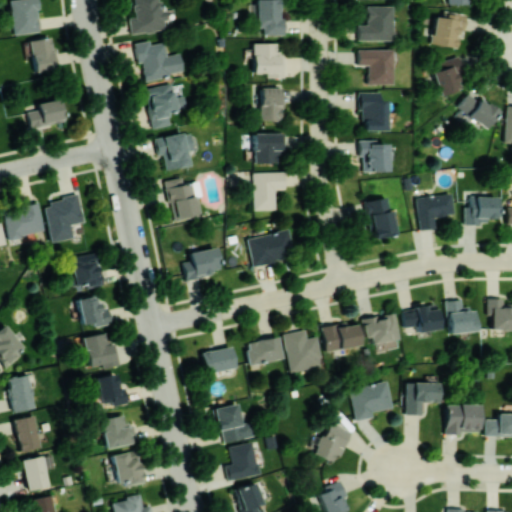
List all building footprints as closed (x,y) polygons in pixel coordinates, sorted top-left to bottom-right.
[(8,0),(12,33),(38,31),(35,0),(8,0)] [(131,0),(133,16),(127,17),(129,33),(165,29),(163,9),(159,9),(158,0),(131,0)] [(280,0),(254,0),(255,26),(262,26),(262,34),(281,34),(280,0)] [(390,5),(364,5),(364,24),(356,24),(355,39),(389,40),(390,5)] [(430,43),(458,47),(463,13),(443,10),(443,16),(433,15),(430,43)] [(29,38),(32,71),(53,69),(49,36),(29,38)] [(178,52),(165,54),(163,41),(148,43),(148,39),(132,42),(135,62),(140,62),(143,79),(181,72),(178,52)] [(251,72),(265,72),(265,77),(283,77),(283,50),(274,50),(274,42),(251,41),(251,72)] [(390,83),(389,48),(355,49),(355,64),(365,64),(365,83),(390,83)] [(431,71),(438,94),(465,86),(455,55),(438,61),(441,68),(431,71)] [(167,124),(165,112),(175,110),(169,82),(142,88),(150,127),(167,124)] [(258,120),(279,119),(279,86),(258,87),(258,120)] [(383,99),(376,99),(376,91),(358,91),(358,129),(383,129),(383,99)] [(497,110),(479,96),(476,100),(466,92),(455,106),(483,128),(497,110)] [(57,97),(22,105),(28,128),(63,120),(57,97)] [(502,141),(511,141),(511,106),(503,106),(502,141)] [(163,168),(187,164),(184,150),(191,149),(188,130),(152,137),(155,154),(161,154),(163,168)] [(251,161),(274,162),(274,152),(283,152),(283,132),(252,132),(251,161)] [(357,170),(385,170),(384,142),(374,142),(374,139),(357,139),(357,170)] [(273,208),(273,188),(283,188),(283,171),(251,171),(252,209),(273,208)] [(191,181),(181,182),(180,176),(164,178),(169,218),(194,215),(191,181)] [(451,214),(449,193),(414,196),(417,229),(434,228),(433,215),(451,214)] [(42,201),(49,241),(71,237),(69,223),(84,220),(79,194),(42,201)] [(463,195),(462,223),(484,223),(484,217),(495,218),(495,196),(463,195)] [(369,237),(391,234),(386,196),(364,199),(369,237)] [(6,237),(42,231),(36,202),(1,209),(6,237)] [(249,264),(290,258),(286,230),(245,236),(249,264)] [(186,251),(188,259),(180,261),(183,278),(218,271),(213,246),(186,251)] [(100,284),(93,251),(67,257),(73,288),(83,286),(83,288),(100,284)] [(108,324),(107,309),(97,309),(96,295),(76,296),(78,323),(91,321),(92,325),(108,324)] [(447,332),(475,329),(472,307),(460,308),(458,297),(443,299),(447,332)] [(511,302),(501,303),(500,297),(484,297),(484,315),(488,315),(488,329),(511,328),(511,302)] [(399,308),(402,332),(437,328),(434,304),(399,308)] [(369,336),(370,342),(396,339),(392,312),(359,317),(362,337),(369,336)] [(324,350),(359,344),(355,323),(345,324),(345,320),(319,324),(324,350)] [(0,361),(3,365),(24,349),(3,323),(0,325),(0,361)] [(315,335),(304,337),(303,329),(281,332),(287,371),(319,366),(315,335)] [(86,365),(100,362),(101,368),(118,364),(113,343),(107,344),(104,330),(80,336),(86,365)] [(246,362),(280,359),(277,336),(244,340),(246,362)] [(232,368),(230,347),(199,349),(200,371),(232,368)] [(124,403),(118,371),(93,376),(98,403),(109,401),(110,405),(124,403)] [(11,411),(33,406),(25,372),(4,377),(11,411)] [(370,409),(388,407),(386,381),(349,385),(352,419),(370,417),(370,409)] [(403,414),(420,414),(420,401),(438,402),(438,381),(404,381),(403,414)] [(212,407),(220,442),(251,435),(248,421),(239,423),(234,402),(212,407)] [(443,432),(477,432),(477,403),(443,403),(443,432)] [(511,412),(494,412),(494,418),(483,417),(482,435),(511,435),(511,412)] [(19,450),(39,446),(31,413),(11,418),(19,450)] [(134,441),(129,421),(122,423),(120,413),(97,418),(103,448),(134,441)] [(330,460),(333,452),(337,454),(347,431),(326,422),(320,436),(313,433),(309,442),(315,445),(311,452),(330,460)] [(257,472),(250,440),(226,445),(230,463),(223,464),(226,479),(257,472)] [(116,485),(141,480),(134,448),(109,454),(116,485)] [(24,488),(46,486),(43,455),(21,457),(24,488)] [(260,501),(252,481),(233,488),(240,508),(237,509),(237,511),(256,511),(254,504),(260,501)] [(314,490),(323,511),(336,511),(348,507),(337,481),(314,490)] [(53,511),(49,493),(28,498),(30,511),(53,511)] [(109,499),(111,511),(150,511),(149,504),(140,505),(138,494),(109,499)]
